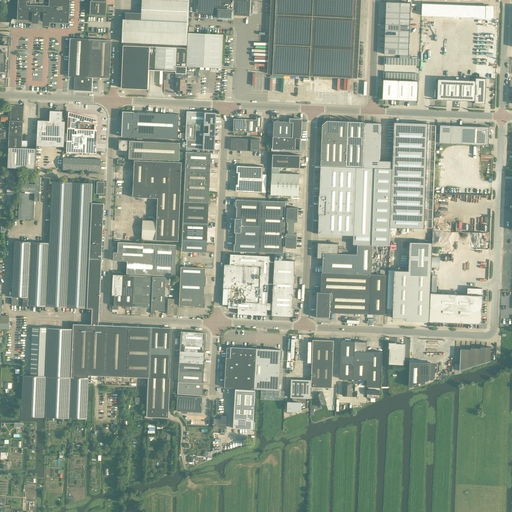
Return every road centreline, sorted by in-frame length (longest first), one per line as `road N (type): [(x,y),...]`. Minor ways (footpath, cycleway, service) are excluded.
road 1 (unclassified): [(372,330),(492,335),(501,116)]
road 2 (unclassified): [(216,323),(103,316),(113,100)]
road 3 (unknown): [(308,237),(423,236),(434,221),(433,113)]
road 4 (unclassified): [(216,323),(225,105)]
road 5 (unclassified): [(304,326),(312,109)]
road 6 (tertiary): [(371,111),(501,116)]
